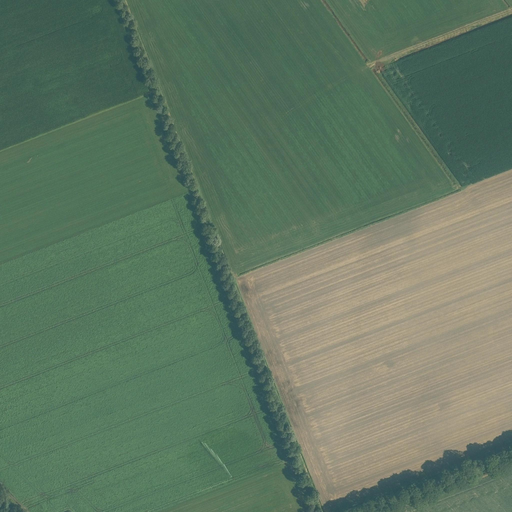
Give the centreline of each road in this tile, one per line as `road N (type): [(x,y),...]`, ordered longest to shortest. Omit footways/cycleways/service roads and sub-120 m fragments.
road 1 (unclassified): [(353,511),(511,454)]
road 2 (track): [(511,8),(374,65)]
